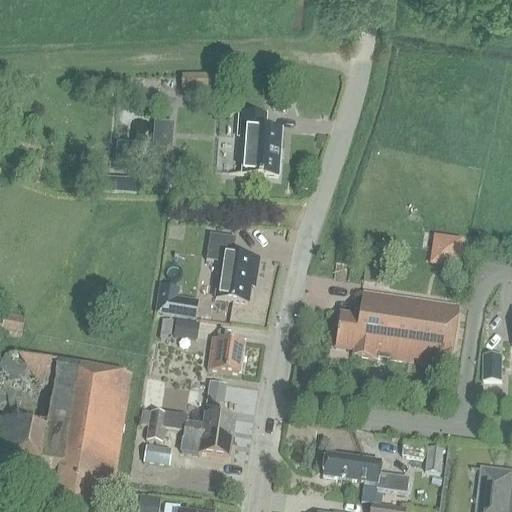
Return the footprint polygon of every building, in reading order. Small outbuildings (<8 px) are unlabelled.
[(206,80),(182,80),(182,92),(206,92),(206,80)] [(265,118),(239,116),(237,140),(244,140),(241,178),(277,180),(281,134),(264,132),(265,118)] [(116,145),(114,165),(170,169),(172,149),(152,147),(116,145)] [(235,240),(209,237),(205,263),(220,265),(215,302),(248,306),(252,278),(256,278),(258,261),(233,257),(235,240)] [(428,266),(458,271),(462,242),(433,237),(428,266)] [(364,270),(362,285),(374,286),(376,271),(364,270)] [(174,292),(162,290),(159,314),(194,319),(196,307),(173,303),(174,292)] [(375,361),(449,372),(458,310),(362,296),(358,320),(339,317),(334,349),(353,352),(352,359),(375,363),(375,361)] [(24,319),(0,314),(0,331),(21,334),(24,319)] [(170,343),(172,324),(162,322),(159,342),(170,343)] [(173,340),(195,343),(198,326),(175,323),(173,340)] [(244,346),(212,341),(207,373),(239,378),(244,346)] [(500,385),(500,359),(482,359),(482,384),(500,385)] [(211,382),(208,406),(227,408),(229,384),(211,382)] [(149,416),(147,429),(162,431),(163,418),(149,416)] [(183,435),(183,434),(231,442),(235,421),(204,417),(203,427),(184,425),(185,420),(165,417),(163,432),(183,435)] [(160,446),(162,431),(147,429),(146,444),(160,446)] [(228,463),(231,442),(183,434),(183,435),(181,444),(200,447),(198,458),(228,463)] [(401,460),(422,463),(424,449),(403,446),(401,460)] [(171,453),(145,449),(143,466),(168,470),(171,453)] [(442,452),(427,450),(424,476),(439,477),(442,452)] [(380,468),(325,460),(322,479),(376,487),(375,493),(405,497),(408,482),(378,478),(380,468)] [(91,511),(96,485),(100,485),(101,481),(95,480),(95,478),(89,477),(90,475),(64,470),(63,472),(59,474),(58,477),(52,511),(91,511)] [(511,481),(511,476),(483,473),(477,511),(511,511),(511,492),(511,493),(511,481)] [(160,511),(163,498),(142,494),(138,511),(160,511)]
